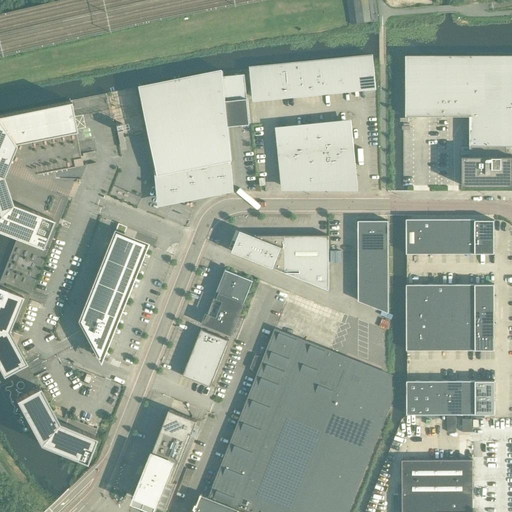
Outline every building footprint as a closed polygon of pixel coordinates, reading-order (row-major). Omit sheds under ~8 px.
[(372,21),(369,0),(352,0),(348,1),(351,24),(356,23),(372,21)] [(511,156),(507,156),(507,146),(511,145),(511,55),(406,56),(406,116),(470,116),(479,123),(470,135),(470,156),(463,156),(463,186),(511,185),(511,156)] [(372,56),(356,58),(359,88),(375,86),(372,61),(372,56)] [(356,58),(341,59),(344,89),(359,88),(356,58)] [(341,59),(326,61),(329,91),(344,89),(341,59)] [(326,61),(311,62),(314,92),(329,91),(326,61)] [(311,62),(296,64),(300,94),(314,92),(311,62)] [(296,64),(282,65),(285,95),(300,94),(296,64)] [(282,65),(267,67),(270,97),(285,95),(282,65)] [(270,97),(267,67),(251,68),(252,72),(254,98),(270,97)] [(160,199),(174,197),(174,199),(189,198),(189,196),(203,195),(204,193),(217,192),(217,190),(232,189),(229,161),(232,161),(228,126),(250,124),(245,74),(223,76),(223,72),(140,89),(157,170),(156,169),(159,192),(160,199)] [(0,230),(17,238),(0,280),(0,389),(25,436),(33,432),(39,443),(78,461),(87,465),(97,440),(94,438),(97,429),(65,416),(68,410),(67,409),(66,411),(53,405),(50,401),(50,402),(48,403),(41,389),(27,365),(17,345),(20,335),(22,336),(22,335),(15,333),(69,198),(74,200),(75,200),(74,199),(81,179),(55,178),(54,172),(96,163),(83,165),(82,158),(81,158),(76,131),(70,101),(0,114),(0,230)] [(350,122),(335,124),(338,153),(353,152),(352,137),(351,137),(350,122)] [(324,155),(338,153),(335,124),(321,125),(324,155)] [(309,156),(324,155),(321,125),(307,127),(309,156)] [(295,158),(309,156),(307,127),(292,128),(295,158)] [(278,144),(280,159),(295,158),(292,128),(277,130),(279,144),(278,144)] [(353,152),(338,153),(341,187),(356,185),(355,171),(353,152)] [(324,155),(327,187),(341,185),(341,187),(338,153),(324,155)] [(327,187),(324,155),(309,156),(312,187),(326,185),(327,187)] [(312,187),(309,156),(295,158),(298,187),(312,185),(312,187)] [(298,187),(295,158),(280,159),(282,179),(283,187),(297,185),(298,187)] [(406,219),(406,220),(407,254),(421,254),(420,220),(420,219),(406,219)] [(434,219),(420,219),(420,220),(421,254),(434,253),(434,220),(434,219)] [(448,219),(434,219),(434,220),(434,253),(448,253),(448,220),(448,219)] [(461,219),(448,219),(448,220),(448,253),(462,253),(461,220),(461,219)] [(475,219),(461,219),(461,220),(462,253),(475,253),(475,237),(475,220),(475,219)] [(475,220),(475,237),(494,237),(494,220),(475,220)] [(358,221),(359,301),(389,313),(388,221),(358,221)] [(309,282),(329,290),(329,235),(254,235),(254,236),(247,233),(240,230),(237,239),(232,252),(280,270),(309,270),(309,282)] [(108,332),(143,245),(114,233),(78,320),(98,357),(108,332)] [(494,237),(475,237),(475,253),(495,253),(494,237)] [(226,268),(203,325),(204,325),(204,324),(231,335),(253,281),(253,280),(226,270),(226,268)] [(421,284),(407,284),(407,317),(421,317),(421,284)] [(434,284),(421,284),(421,317),(434,317),(434,284)] [(448,284),(434,284),(434,317),(448,317),(448,284)] [(462,284),(448,284),(448,317),(462,317),(462,284)] [(475,284),(462,284),(462,317),(475,317),(475,310),(475,297),(475,284)] [(495,284),(475,284),(475,297),(495,297),(495,284)] [(495,297),(475,297),(475,310),(495,310),(495,297)] [(495,310),(475,310),(475,317),(475,323),(495,323),(495,310)] [(421,317),(407,317),(407,350),(409,350),(421,350),(421,317)] [(434,317),(421,317),(421,350),(435,350),(434,317)] [(448,317),(434,317),(435,350),(448,350),(448,317)] [(462,317),(448,317),(448,350),(462,350),(462,317)] [(475,317),(462,317),(462,350),(476,350),(476,336),(475,323),(475,317)] [(495,323),(475,323),(476,336),(495,336),(495,323)] [(183,376),(184,376),(211,386),(229,340),(202,329),(202,328),(183,376)] [(347,511),(393,399),(392,398),(392,376),(392,375),(391,375),(366,365),(366,364),(360,362),(276,329),(265,357),(255,356),(251,368),(258,373),(209,498),(202,495),(202,494),(201,494),(197,504),(196,504),(194,508),(195,509),(193,511),(347,511)] [(495,336),(476,336),(476,350),(495,350),(495,336)] [(421,381),(407,381),(407,414),(421,414),(421,381)] [(435,381),(421,381),(421,414),(435,414),(435,381)] [(448,381),(435,381),(435,414),(448,414),(448,381)] [(462,381),(448,381),(448,414),(462,414),(462,381)] [(476,381),(462,381),(462,414),(476,414),(476,397),(476,381)] [(495,381),(476,381),(476,397),(495,397),(495,381)] [(495,397),(476,397),(476,414),(495,414),(495,397)] [(151,455),(140,484),(138,489),(139,490),(133,505),(135,506),(144,509),(150,511),(158,511),(160,509),(166,511),(202,422),(170,409),(151,455)] [(447,416),(447,432),(456,432),(456,416),(447,416)] [(462,419),(463,432),(472,432),(472,419),(462,419)] [(474,511),(474,503),(473,459),(402,460),(403,502),(403,511),(399,511),(399,495),(393,495),(393,511),(474,511)] [(194,471),(187,468),(178,491),(186,493),(194,471)]
